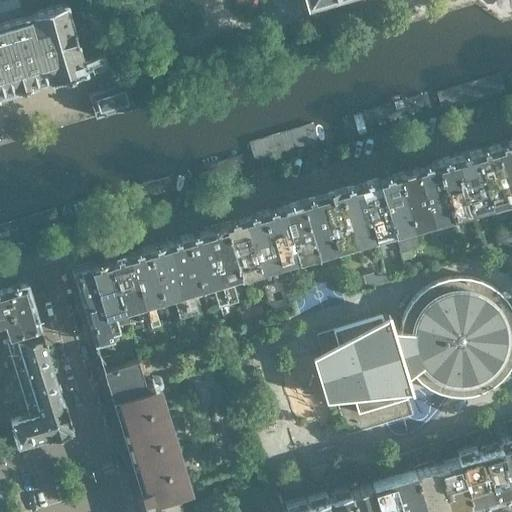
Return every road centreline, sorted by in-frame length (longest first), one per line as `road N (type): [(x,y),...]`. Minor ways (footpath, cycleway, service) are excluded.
road 1 (residential): [(43,257),(511,119)]
road 2 (residential): [(43,257),(122,511)]
